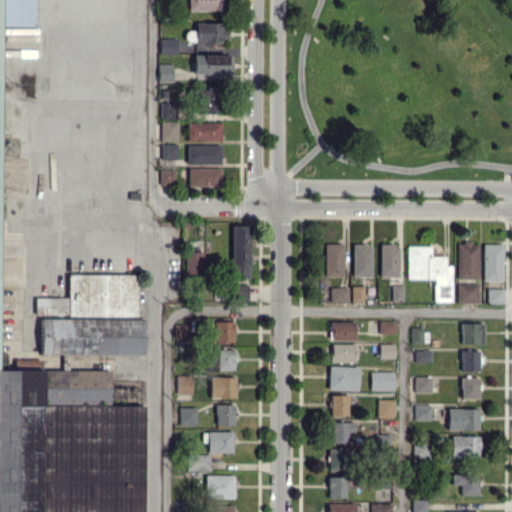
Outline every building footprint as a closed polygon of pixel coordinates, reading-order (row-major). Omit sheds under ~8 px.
[(0,369),(0,25),(34,26),(33,0),(0,0),(0,511),(140,511),(141,406),(107,406),(107,367),(13,366),(12,369),(0,369)] [(186,0),(187,10),(220,11),(219,0),(186,0)] [(194,43),(222,43),(222,22),(195,22),(194,43)] [(175,54),(175,38),(158,38),(158,54),(175,54)] [(191,73),(230,73),(231,55),(192,54),(191,73)] [(171,63),(156,63),(156,81),(170,81),(171,63)] [(196,114),(217,113),(216,87),(195,88),(196,114)] [(160,119),(174,119),(175,102),(160,102),(160,119)] [(159,141),(176,140),(176,122),(159,122),(159,141)] [(219,122),(185,123),(185,141),(219,141),(219,122)] [(176,143),(159,144),(160,159),(176,159),(176,143)] [(219,145),(185,144),(185,163),(219,164),(219,145)] [(219,168),(187,168),(186,185),(219,186),(219,168)] [(174,184),(173,169),(158,170),(158,185),(174,184)] [(247,278),(248,224),(230,224),(229,278),(247,278)] [(477,279),(476,242),(455,242),(456,279),(477,279)] [(341,276),(342,243),(322,243),(322,276),(341,276)] [(501,280),(501,244),(482,243),(481,280),(501,280)] [(350,276),(370,276),(370,244),(351,244),(350,276)] [(378,244),(377,276),(397,277),(398,244),(378,244)] [(450,301),(451,265),(443,265),(443,256),(429,255),(429,246),(405,245),(405,279),(432,279),(432,301),(450,301)] [(183,274),(202,274),(202,251),(183,251),(183,274)] [(135,315),(135,274),(66,274),(66,297),(33,297),(34,315),(135,315)] [(246,300),(247,283),(225,283),(224,300),(246,300)] [(456,303),(477,302),(476,283),(455,283),(456,303)] [(362,286),(350,285),(350,302),(362,302),(362,286)] [(401,302),(401,285),(390,285),(390,301),(401,302)] [(346,302),(347,287),(329,287),(328,301),(346,302)] [(486,303),(502,303),(502,288),(485,288),(486,303)] [(39,318),(39,354),(142,354),(142,318),(39,318)] [(231,342),(231,321),(213,321),(213,341),(231,342)] [(353,340),(353,322),(329,321),(329,339),(353,340)] [(377,333),(394,333),(394,321),(377,321),(377,333)] [(482,344),(482,323),(459,322),(459,343),(482,344)] [(185,323),(174,324),(175,344),(187,344),(185,323)] [(421,343),(421,327),(409,327),(409,343),(421,343)] [(329,361),(353,362),(353,343),(329,343),(329,361)] [(393,357),(393,343),(377,344),(378,358),(393,357)] [(429,349),(412,349),(412,362),(429,362),(429,349)] [(476,371),(476,350),(459,350),(459,371),(476,371)] [(357,366),(327,365),(326,389),(356,390),(357,366)] [(392,371),(368,371),(369,390),(392,390),(392,371)] [(174,394),(190,394),(190,374),(175,374),(174,394)] [(208,397),(233,397),(234,376),(208,376),(208,397)] [(413,392),(430,392),(429,376),(412,377),(413,392)] [(476,378),(458,378),(459,398),(477,398),(476,378)] [(328,415),(347,415),(347,395),(328,395),(328,415)] [(392,399),(375,399),(375,417),(392,417),(392,399)] [(232,404),(214,404),(214,425),(232,424),(232,404)] [(429,420),(429,404),(413,404),(413,419),(429,420)] [(194,424),(194,407),(177,407),(177,424),(194,424)] [(476,429),(477,408),(446,408),(445,429),(476,429)] [(352,432),(352,421),(328,421),(328,442),(345,441),(345,432),(352,432)] [(230,452),(230,431),(205,431),(205,452),(230,452)] [(373,444),(388,444),(389,434),(374,433),(373,444)] [(449,456),(478,457),(478,436),(449,435),(449,456)] [(427,450),(427,446),(411,447),(412,457),(426,457),(425,450),(427,450)] [(327,470),(347,470),(347,449),(326,449),(327,470)] [(185,470),(208,470),(208,454),(185,454),(185,470)] [(476,494),(476,473),(450,473),(450,484),(459,484),(459,495),(476,494)] [(231,498),(232,475),(204,475),(203,497),(231,498)] [(344,497),(344,476),(326,476),(327,497),(344,497)] [(410,511),(425,511),(425,499),(410,500),(410,511)] [(390,511),(390,503),(368,503),(368,511),(390,511)]
